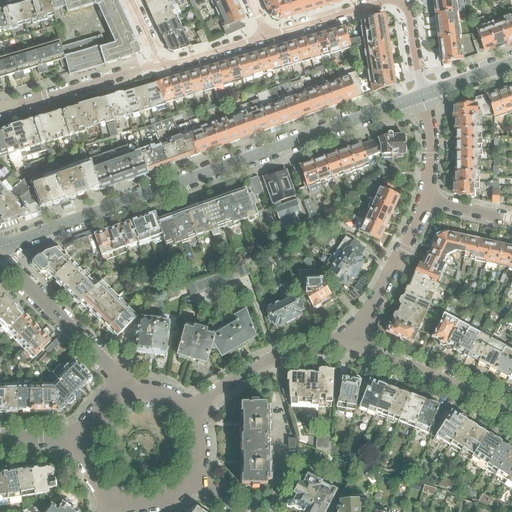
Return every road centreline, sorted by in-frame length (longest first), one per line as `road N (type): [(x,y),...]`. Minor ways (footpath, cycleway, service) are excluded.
road 1 (residential): [(423,94),(0,247)]
road 2 (residential): [(356,342),(288,352),(190,410)]
road 3 (residential): [(122,390),(0,256)]
road 4 (residential): [(511,414),(356,342)]
road 5 (residential): [(163,64),(0,111)]
road 6 (residential): [(356,342),(425,200)]
road 7 (residential): [(265,36),(394,0)]
